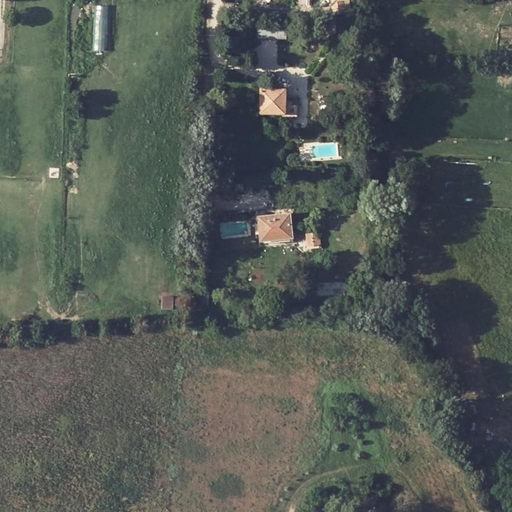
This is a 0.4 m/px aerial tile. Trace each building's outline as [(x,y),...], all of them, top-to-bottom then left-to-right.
[(341,1),(332,2),(333,12),(343,11),(341,1)] [(112,50),(111,5),(94,5),(95,50),(112,50)] [(323,19),(324,32),(334,32),(334,26),(343,26),(343,17),(323,19)] [(284,22),(257,22),(257,37),(284,37),(284,22)] [(236,45),(237,37),(238,30),(229,29),(228,45),(236,45)] [(296,115),(296,102),(291,102),(291,96),(283,96),(283,87),(274,87),(274,85),(269,84),(269,87),(259,87),(259,112),(277,112),(277,115),(296,115)] [(382,182),(382,189),(392,190),(392,182),(382,182)] [(272,238),(271,236),(290,234),(288,213),(258,215),(260,239),(272,238)] [(306,233),(307,243),(319,242),(318,232),(306,233)] [(207,288),(199,287),(198,306),(206,306),(207,288)]
